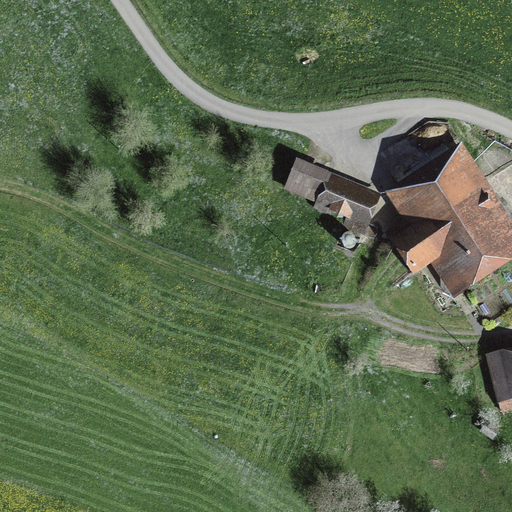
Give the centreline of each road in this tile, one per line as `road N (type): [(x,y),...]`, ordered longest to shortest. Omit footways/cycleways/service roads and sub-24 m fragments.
road 1 (unclassified): [(119,0),(152,51),(213,105),(322,126),(394,107),(465,112),(511,133)]
road 2 (track): [(369,309),(319,316),(239,290),(117,240),(27,188),(0,185)]
road 3 (track): [(511,333),(395,330),(369,309),(397,263)]
